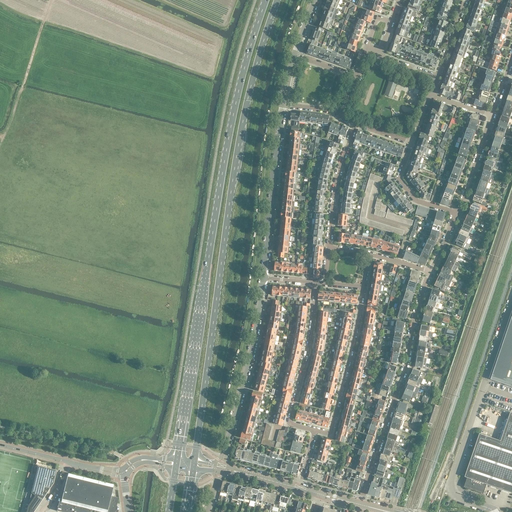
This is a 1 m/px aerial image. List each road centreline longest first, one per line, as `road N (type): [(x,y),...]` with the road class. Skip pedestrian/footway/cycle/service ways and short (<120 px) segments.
road 1 (primary): [(193,464),(238,142),(277,0)]
road 2 (primary): [(264,0),(225,145),(175,463)]
road 3 (unclassified): [(492,511),(454,497),(450,486),(511,297)]
road 4 (residential): [(359,505),(430,272)]
road 5 (tertiary): [(220,468),(264,277)]
road 6 (tertiary): [(264,277),(282,103)]
road 7 (residential): [(316,282),(290,423),(315,429)]
road 8 (residential): [(315,429),(331,433),(364,288)]
road 9 (track): [(0,137),(50,0)]
road 10 (tertiary): [(124,471),(0,445)]
road 11 (residential): [(329,246),(336,182),(355,125)]
